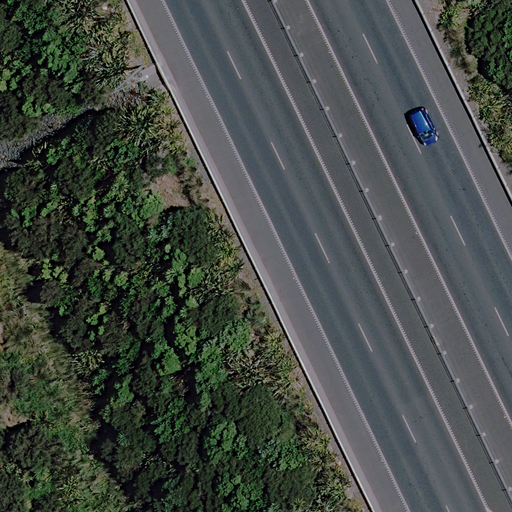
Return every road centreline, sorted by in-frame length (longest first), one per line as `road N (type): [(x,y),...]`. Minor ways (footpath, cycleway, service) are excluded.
road 1 (motorway): [(449,511),(191,0)]
road 2 (motorway): [(335,0),(511,353)]
